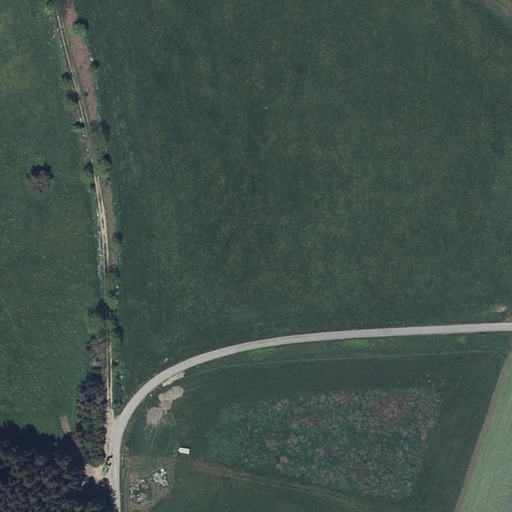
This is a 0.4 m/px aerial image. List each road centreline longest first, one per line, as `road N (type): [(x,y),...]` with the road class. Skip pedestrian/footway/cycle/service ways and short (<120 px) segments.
road 1 (unclassified): [(117,511),(118,432),(136,392),(190,359),(297,337),(511,328)]
road 2 (track): [(56,0),(105,192),(118,432)]
